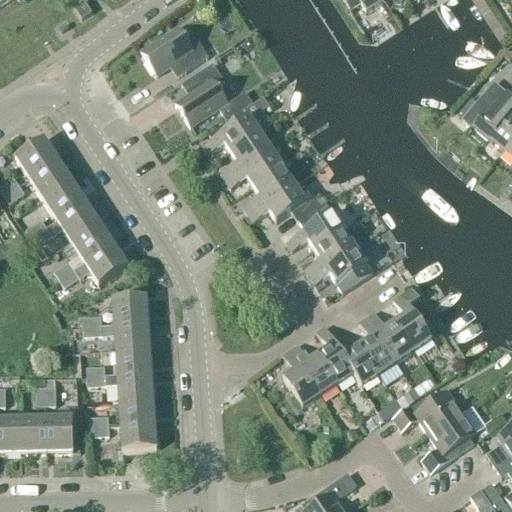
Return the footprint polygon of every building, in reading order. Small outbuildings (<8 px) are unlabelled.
[(350,15),(359,10),(353,0),(342,0),(340,1),(350,15)] [(355,0),(366,17),(384,6),(379,0),(355,0)] [(81,25),(91,18),(83,5),(73,12),(81,25)] [(59,37),(67,32),(63,27),(56,32),(59,37)] [(187,50),(177,34),(140,58),(155,81),(175,68),(183,79),(208,62),(196,44),(187,50)] [(248,45),(243,48),(243,54),(248,56),(253,53),(253,47),(248,45)] [(218,114),(226,109),(216,93),(224,87),(212,69),(187,85),(194,96),(174,110),(189,133),(218,114)] [(503,101),(489,90),(475,108),(465,120),(464,121),(460,126),(483,144),(484,142),(492,148),(492,147),(504,156),(511,147),(511,102),(506,97),(503,101)] [(470,103),(459,117),(464,121),(465,120),(475,108),(470,103)] [(226,109),(218,114),(226,127),(227,126),(236,120),(228,108),(226,109)] [(229,160),(260,140),(248,121),(232,132),(211,146),(202,152),(208,160),(223,150),(229,160)] [(232,132),(227,126),(226,127),(207,139),(211,146),(232,132)] [(225,187),(271,157),(260,140),(229,160),(236,170),(221,180),(225,187)] [(28,186),(57,167),(43,145),(14,164),(28,186)] [(252,193),(282,174),(271,157),(225,187),(231,195),(246,185),(252,193)] [(42,207),(71,188),(57,167),(28,186),(42,207)] [(248,221),(293,191),(282,174),(252,193),(258,203),(242,213),(248,221)] [(0,198),(3,202),(18,192),(12,184),(0,192),(0,198)] [(56,228),(85,209),(71,188),(42,207),(56,228)] [(293,191),(248,221),(252,228),(268,218),(275,229),(290,219),(296,228),(297,228),(318,214),(312,204),(305,209),(293,191)] [(18,192),(3,202),(8,210),(23,200),(18,192)] [(70,249),(99,230),(85,209),(56,228),(46,234),(51,242),(51,243),(61,236),(70,249)] [(313,257),(342,238),(324,210),(318,214),(297,228),(303,237),(285,249),(291,257),(306,247),(313,257)] [(30,244),(46,234),(40,226),(25,236),(30,244)] [(84,270),(112,251),(99,230),(70,249),(84,270)] [(51,242),(46,234),(30,244),(36,252),(51,242)] [(309,285),(354,255),(342,238),(313,257),(319,266),(303,276),(309,285)] [(97,291),(126,272),(112,251),(84,270),(74,277),(78,284),(80,287),(90,281),(97,291)] [(354,255),(309,285),(313,292),(329,281),(341,300),(371,280),(354,255)] [(58,287),(74,277),(68,268),(53,278),(58,287)] [(74,277),(58,287),(63,294),(78,284),(74,277)] [(393,329),(412,358),(430,346),(416,325),(426,318),(411,294),(391,307),(402,323),(393,329)] [(113,332),(147,329),(145,304),(111,306),(113,332)] [(412,358),(393,329),(383,335),(373,320),(366,324),(396,369),(412,358)] [(82,334),(100,333),(100,323),(81,324),(82,334)] [(378,381),(396,369),(366,324),(357,330),(368,346),(359,351),(378,381)] [(147,329),(113,332),(100,333),(101,342),(101,343),(113,342),(114,357),(149,354),(147,329)] [(101,342),(100,333),(82,334),(82,343),(101,342)] [(332,346),(332,345),(324,333),(316,339),(326,354),(317,360),(337,391),(353,380),(353,381),(354,380),(331,347),(332,346)] [(378,381),(359,351),(350,357),(339,341),(332,345),(332,346),(331,347),(354,380),(353,381),(361,392),(378,381)] [(337,391),(317,360),(307,367),(296,352),(290,356),(320,402),(337,391)] [(114,357),(116,382),(151,379),(149,354),(114,357)] [(302,414),(320,402),(290,356),(281,362),(292,378),(282,384),(302,414)] [(85,384),(104,383),(103,373),(85,374),(85,384)] [(105,393),(117,392),(118,407),(152,405),(151,379),(116,382),(104,383),(105,393)] [(86,393),(104,392),(104,383),(85,384),(86,393)] [(35,413),(46,413),(46,394),(35,394),(35,413)] [(54,394),(46,394),(46,413),(55,412),(54,394)] [(427,442),(460,419),(446,398),(429,409),(424,403),(392,425),(401,438),(417,427),(427,442)] [(119,432),(154,430),(152,405),(118,407),(119,432)] [(377,418),(384,427),(401,415),(394,406),(377,418)] [(460,419),(427,442),(437,456),(421,467),(430,480),(474,450),(469,443),(474,439),(460,419)] [(489,438),(506,426),(500,419),(484,431),(489,438)] [(107,423),(88,424),(89,434),(107,433),(107,423)] [(46,425),(47,459),(72,459),(71,424),(46,425)] [(0,460),(22,460),(22,425),(0,425),(0,460)] [(22,460),(47,459),(46,425),(22,425),(22,460)] [(156,455),(154,430),(119,432),(121,458),(156,455)] [(108,442),(107,433),(89,434),(90,443),(108,442)] [(494,475),(511,462),(511,434),(497,444),(504,454),(487,465),(494,475)] [(511,488),(511,462),(494,475),(500,484),(506,480),(511,488)] [(340,511),(336,506),(356,492),(346,480),(300,511),(340,511)] [(505,511),(490,489),(469,504),(474,511),(505,511)]
